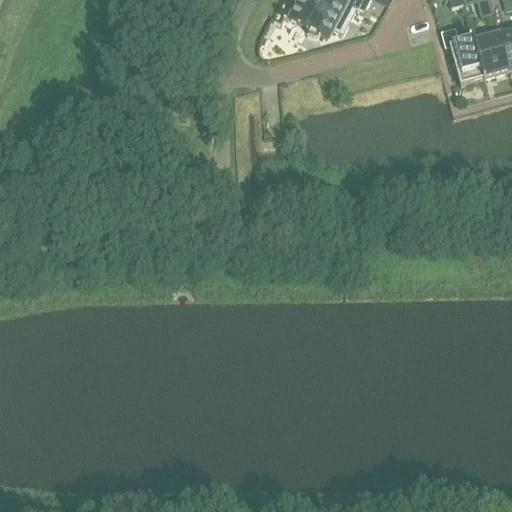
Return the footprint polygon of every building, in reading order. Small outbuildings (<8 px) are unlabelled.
[(325,40),(344,7),(362,17),(371,0),(301,0),(290,22),(307,31),(306,33),(307,37),(314,41),(318,40),(320,37),(325,40)] [(461,0),(459,0),(450,3),(452,12),(464,9),(461,0)] [(511,30),(496,35),(497,39),(507,75),(511,73),(511,30)] [(482,85),(483,85),(471,42),(472,42),(471,36),(457,39),(456,33),(441,37),(445,53),(449,52),(459,90),(481,84),(482,85)] [(471,42),(483,85),(484,85),(483,81),(507,75),(497,39),(473,46),(472,42),(471,42)]
